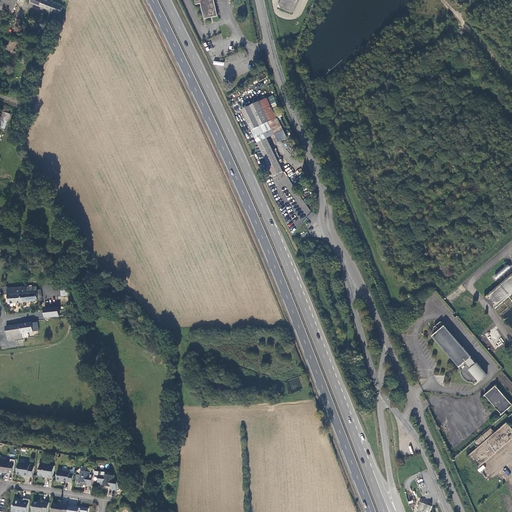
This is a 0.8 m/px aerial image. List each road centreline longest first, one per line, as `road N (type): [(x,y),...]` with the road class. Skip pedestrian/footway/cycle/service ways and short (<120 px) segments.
road 1 (trunk): [(152,0),(231,167),(370,511)]
road 2 (trunk): [(359,444),(165,0)]
road 3 (unclassified): [(322,188),(323,223),(379,386)]
road 4 (unclassified): [(260,0),(288,106),(322,188)]
road 5 (unclassified): [(462,511),(387,342)]
road 6 (unclassified): [(387,342),(336,238),(322,188)]
road 7 (unclassified): [(379,386),(414,435),(450,511)]
road 8 (unclassified): [(399,511),(379,386)]
